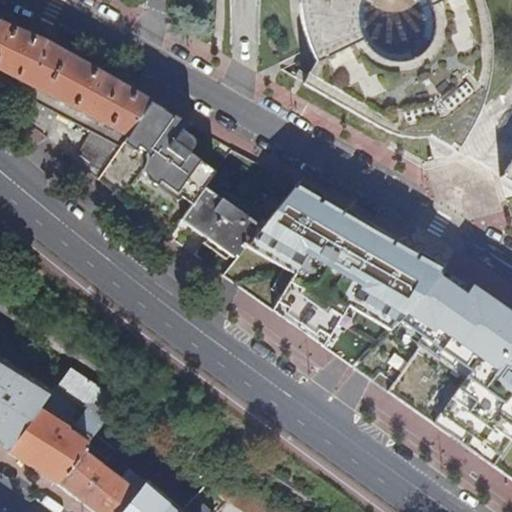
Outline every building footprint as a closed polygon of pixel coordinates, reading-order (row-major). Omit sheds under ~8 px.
[(298,0),(299,4),(300,15),(302,26),(305,38),(310,49),(314,60),(302,85),(350,113),(370,124),(378,129),(385,132),(391,135),(397,137),(405,139),(412,140),(418,139),(426,139),(429,138),(442,145),(456,153),(463,142),(474,122),(478,115),(484,99),(487,86),(490,70),(491,60),(490,38),(489,28),(486,15),(483,4),(481,0),(298,0)] [(0,67),(5,70),(2,76),(9,79),(12,74),(94,118),(91,123),(98,126),(100,121),(128,135),(151,102),(120,85),(75,59),(63,53),(48,44),(0,23),(0,67)] [(33,99),(22,116),(43,134),(57,112),(33,99)] [(151,102),(128,135),(120,145),(98,178),(151,220),(171,236),(183,220),(206,188),(217,173),(191,154),(196,148),(196,142),(195,140),(187,134),(192,126),(151,102)] [(98,178),(120,145),(91,130),(74,158),(98,178)] [(511,163),(500,179),(511,187),(511,163)] [(511,323),(295,186),(262,228),(237,258),(223,277),(511,480),(511,323)] [(262,228),(206,188),(183,220),(237,258),(262,228)] [(0,447),(9,453),(40,411),(45,404),(48,399),(61,382),(49,375),(29,402),(23,398),(26,394),(22,391),(19,395),(0,383),(0,447)] [(34,469),(57,483),(82,451),(107,420),(117,407),(73,378),(64,392),(84,406),(79,413),(84,417),(76,428),(77,432),(73,438),(67,434),(68,431),(67,429),(40,411),(9,453),(34,469)] [(48,399),(45,404),(50,408),(53,403),(48,399)] [(141,416),(168,433),(169,430),(123,400),(120,404),(135,413),(141,416)] [(144,465),(168,433),(141,416),(135,413),(120,404),(117,407),(107,420),(120,430),(129,419),(133,422),(116,446),(144,465)] [(224,469),(226,467),(191,445),(189,447),(224,469)] [(204,490),(224,469),(189,447),(180,464),(194,477),(192,480),(204,490)] [(85,504),(94,511),(124,511),(147,484),(146,483),(148,480),(133,467),(122,481),(82,451),(57,483),(85,504)] [(245,483),(247,481),(226,467),(224,469),(245,483)] [(218,511),(229,500),(245,483),(224,469),(204,490),(201,493),(200,492),(180,511),(179,511),(147,484),(124,511),(218,511)] [(245,483),(290,511),(295,511),(266,493),(247,481),(245,483)] [(290,511),(245,483),(229,500),(247,511),(290,511)]
